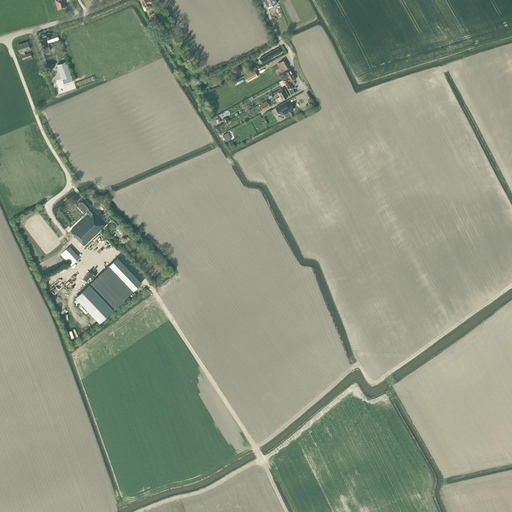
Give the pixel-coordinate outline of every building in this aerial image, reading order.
[(55,0),(56,0),(57,4),(59,9),(66,7),(64,2),(63,0),(55,0)] [(151,0),(141,0),(143,4),(142,5),(144,8),(149,6),(151,6),(150,3),(153,2),(151,0)] [(156,16),(154,12),(150,15),(152,18),(156,26),(160,23),(156,16)] [(49,32),(39,36),(43,49),(44,52),(50,50),(49,47),(47,40),(51,39),(49,32)] [(30,53),(25,55),(24,51),(30,49),(28,42),(17,45),(20,52),(22,51),(23,55),(22,56),(23,60),(30,57),(30,59),(32,59),(30,53)] [(280,53),(278,48),(272,51),(268,54),(268,53),(259,59),(262,63),(271,58),(280,53)] [(281,72),(279,74),(282,80),(285,78),(287,76),(293,73),(290,68),(288,69),(287,67),(289,66),(285,60),(279,63),(282,68),(280,69),(281,72)] [(72,75),(67,62),(67,61),(57,65),(62,79),(72,75)] [(247,82),(258,76),(255,70),(244,76),(247,82)] [(288,77),(282,80),(288,90),(294,87),(293,85),(295,84),(293,80),(296,79),(293,73),(287,76),(288,77)] [(280,96),(277,98),(279,101),(287,97),(287,96),(289,96),(287,93),(285,89),(278,92),(279,93),(280,96)] [(267,101),(260,105),(262,109),(269,105),(267,101)] [(275,107),(279,113),(280,113),(281,114),(283,115),(284,114),(285,114),(293,109),(290,103),(287,105),(285,102),(275,107)] [(84,245),(96,234),(106,225),(93,211),(90,208),(90,207),(82,199),(76,204),(84,213),(86,211),(88,214),(70,231),(84,245)] [(113,217),(110,221),(115,227),(119,223),(113,217)] [(75,297),(100,322),(133,291),(108,265),(75,297)]
